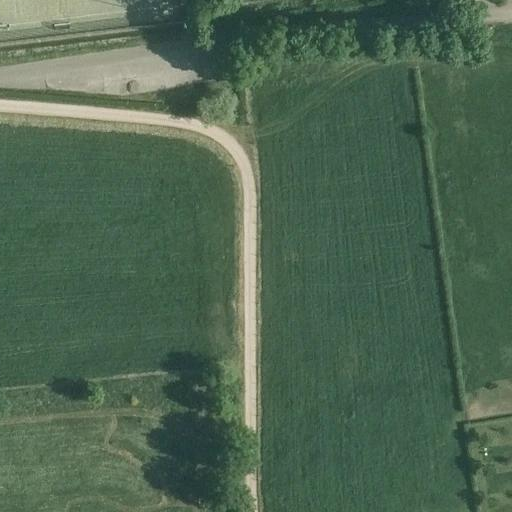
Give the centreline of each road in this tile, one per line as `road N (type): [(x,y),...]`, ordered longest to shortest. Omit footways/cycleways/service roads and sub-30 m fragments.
road 1 (track): [(0,107),(192,125),(236,153),(249,197),(251,511)]
road 2 (unclassified): [(0,72),(511,20)]
